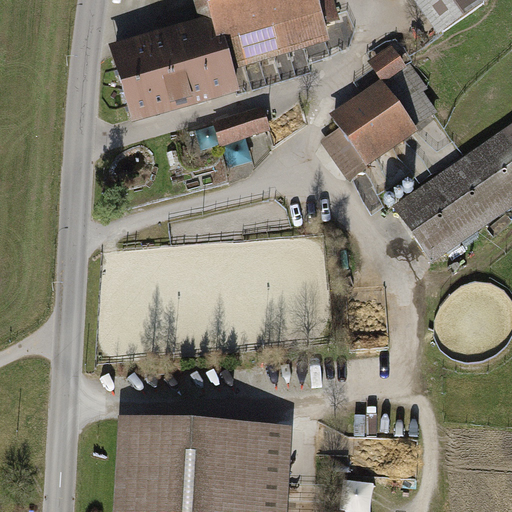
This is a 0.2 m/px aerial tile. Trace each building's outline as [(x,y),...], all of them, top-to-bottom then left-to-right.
[(197,0),(206,26),(220,71),(319,40),(316,29),(336,23),(328,0),(197,0)] [(405,0),(432,40),(488,2),(486,0),(405,0)] [(227,92),(220,71),(206,26),(106,58),(126,123),(227,92)] [(392,42),(361,63),(373,81),(404,59),(392,42)] [(393,78),(421,124),(442,111),(415,65),(393,78)] [(317,144),(342,181),(359,169),(374,159),(391,147),(400,141),(410,133),(373,81),(324,115),(335,131),(317,144)] [(258,108),(206,124),(214,149),(266,134),(258,108)] [(389,208),(431,267),(508,213),(511,218),(511,120),(463,156),(432,178),(415,190),(389,208)] [(114,421),(108,511),(277,511),(278,502),(279,486),(282,430),(114,421)] [(346,509),(374,510),(375,480),(348,479),(346,509)]
